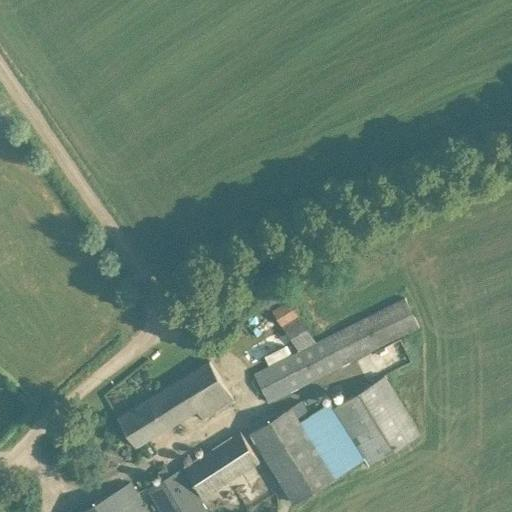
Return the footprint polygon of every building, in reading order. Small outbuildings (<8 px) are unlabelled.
[(272,309),(299,350),(254,373),(268,401),(419,326),(405,297),(316,342),(288,299),(272,309)] [(118,417),(128,434),(136,446),(195,412),(199,420),(233,399),(210,360),(118,417)] [(301,399),(290,406),(250,431),(295,502),(366,458),(370,464),(421,433),(385,374),(334,406),(330,401),(309,414),(301,399)] [(203,497),(260,461),(240,430),(184,466),(203,497)] [(207,511),(182,468),(147,488),(160,511),(207,511)] [(77,511),(147,511),(130,482),(77,511)]
